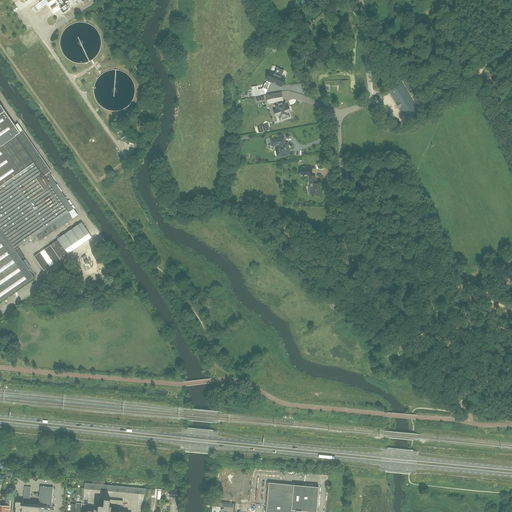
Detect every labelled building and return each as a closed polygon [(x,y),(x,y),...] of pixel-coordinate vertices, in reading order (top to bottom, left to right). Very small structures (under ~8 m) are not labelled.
[(42,0),(31,9),(34,13),(52,0),(55,0),(62,8),(60,9),(63,14),(73,7),(74,8),(83,2),(81,0),(42,0)] [(274,74),(270,72),(267,80),(281,86),(285,79),(280,77),(279,76),(280,73),(275,71),(274,74)] [(348,81),(325,81),(325,92),(339,92),(341,92),(341,94),(342,94),(342,95),(344,95),(345,95),(346,95),(348,95),(348,81)] [(398,109),(399,109),(406,121),(419,113),(402,84),(389,92),(396,104),(395,104),(398,109)] [(267,90),(263,88),(263,89),(252,91),(253,96),(266,94),(267,90)] [(276,116),(281,115),(283,119),(289,117),(288,112),(289,112),(289,111),(288,111),(288,108),(288,107),(286,107),(285,102),(281,103),(281,100),(277,101),(276,94),(267,96),(267,99),(271,98),(272,102),(275,102),(276,105),(275,105),(277,110),(274,111),(276,116)] [(0,227),(0,228),(0,227),(0,301),(34,278),(28,269),(31,268),(25,260),(23,261),(22,259),(24,258),(18,248),(36,235),(40,241),(57,229),(72,218),(68,212),(73,209),(50,176),(51,175),(46,168),(47,168),(26,137),(22,131),(20,129),(18,130),(15,126),(0,104),(0,227)] [(287,141),(284,142),(283,137),(270,140),(271,147),(275,146),(277,158),(289,156),(287,141)] [(315,183),(315,175),(309,176),(309,186),(312,186),(312,194),(320,194),(319,183),(315,183)] [(60,260),(68,254),(65,250),(89,233),(82,222),(57,239),(58,240),(50,245),(50,246),(44,250),(54,264),(60,260)] [(44,271),(50,267),(40,252),(34,256),(44,271)] [(0,359),(0,362),(8,364),(9,357),(7,356),(6,362),(3,361),(3,356),(1,356),(0,359)] [(309,511),(316,511),(319,488),(269,483),(266,511),(301,511),(309,511)] [(37,507),(36,511),(54,511),(55,507),(51,506),(53,488),(40,486),(38,505),(38,508),(37,507)] [(26,511),(29,487),(25,487),(24,500),(21,500),(21,502),(16,502),(16,506),(17,506),(16,511),(26,511)] [(29,487),(26,511),(36,511),(37,507),(38,508),(38,505),(29,504),(31,487),(29,487)] [(1,505),(0,511),(8,511),(10,501),(9,501),(10,498),(6,498),(5,506),(1,505)] [(250,511),(251,499),(241,498),(241,504),(237,504),(236,509),(240,510),(240,511),(250,511)] [(120,511),(109,511),(110,504),(123,505),(123,501),(105,499),(104,507),(99,506),(98,511),(120,511)]
